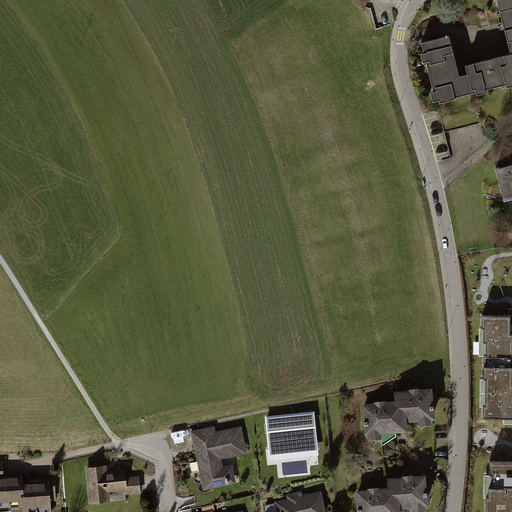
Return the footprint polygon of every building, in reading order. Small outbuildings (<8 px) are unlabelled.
[(449,38),(423,44),(438,102),(511,83),(511,0),(500,0),(506,25),(511,45),(511,54),(493,59),(465,66),(467,74),(459,76),(456,67),(449,38)] [(511,198),(511,165),(500,169),(497,170),(500,183),(505,201),(511,198)] [(511,330),(480,330),(480,341),(483,341),(482,355),(485,355),(485,377),(511,377),(511,330)] [(511,377),(485,377),(481,377),(481,405),(484,405),(484,417),(507,417),(507,422),(511,422),(511,393),(511,377)] [(400,402),(365,403),(366,437),(399,435),(412,435),(412,424),(439,423),(438,388),(399,390),(400,402)] [(316,416),(266,419),(269,467),(319,463),(316,416)] [(207,492),(235,485),(230,460),(250,456),(244,428),(220,433),(219,427),(194,432),(207,492)] [(511,511),(511,462),(489,462),(488,511),(511,511)] [(3,473),(3,465),(0,465),(0,511),(11,511),(11,509),(23,509),(23,511),(51,511),(51,504),(57,504),(56,479),(42,480),(28,481),(28,486),(23,487),(23,480),(4,480),(3,473)] [(107,465),(85,467),(89,503),(124,500),(124,494),(142,493),(141,475),(127,476),(126,468),(108,470),(107,465)] [(393,487),(361,490),(362,511),(405,511),(405,508),(437,505),(434,474),(392,478),(393,487)] [(329,511),(325,496),(281,505),(282,511),(329,511)]
